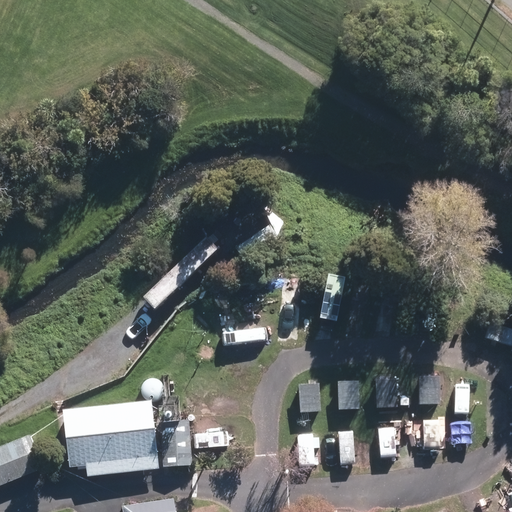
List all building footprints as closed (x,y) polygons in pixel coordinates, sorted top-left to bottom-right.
[(263,345),(257,316),(238,320),(240,333),(222,337),(225,352),(263,345)] [(205,367),(172,367),(172,383),(205,383),(205,367)] [(152,414),(60,424),(66,488),(158,479),(152,414)] [(190,414),(161,414),(162,467),(190,467),(190,414)] [(233,431),(203,431),(203,448),(233,448),(233,431)] [(0,447),(0,495),(35,482),(20,441),(0,447)]
